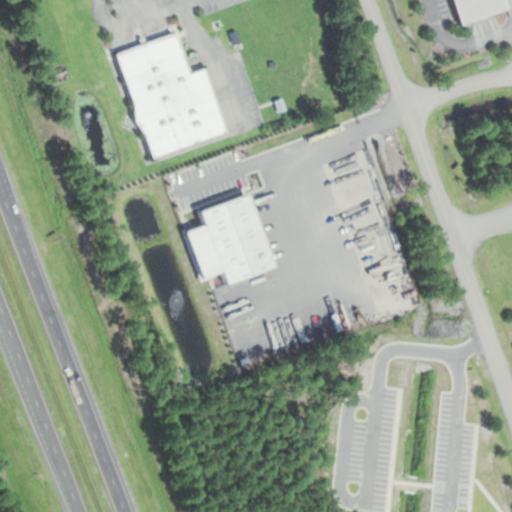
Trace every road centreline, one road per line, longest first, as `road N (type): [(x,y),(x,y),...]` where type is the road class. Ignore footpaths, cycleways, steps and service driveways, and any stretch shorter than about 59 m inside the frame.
road 1 (motorway): [(122,511),(0,191)]
road 2 (motorway): [(0,311),(76,511)]
